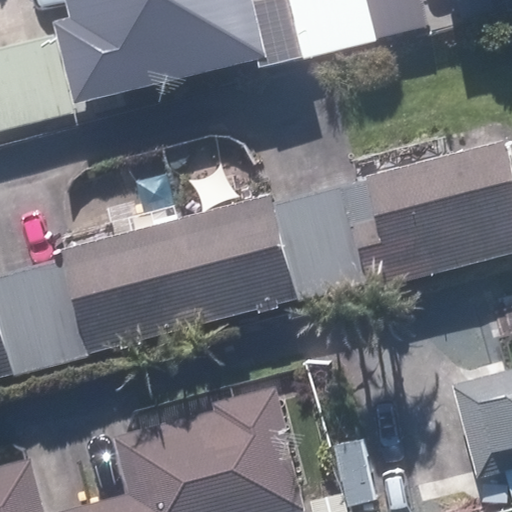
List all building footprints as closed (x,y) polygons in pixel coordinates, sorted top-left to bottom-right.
[(57,28),(74,100),(266,54),(252,0),(66,0),(71,17),(55,21),(57,28)] [(373,0),(312,0),(327,53),(383,39),(373,0)] [(511,0),(492,0),(496,13),(511,8),(511,0)] [(0,41),(0,133),(78,114),(74,100),(57,28),(0,41)] [(511,156),(508,140),(305,194),(331,291),(368,281),(369,289),(511,250),(511,156)] [(272,194),(183,216),(211,320),(298,296),(299,299),(331,291),(305,194),(274,203),(272,194)] [(62,255),(29,263),(54,361),(211,320),(183,216),(61,249),(62,255)] [(0,375),(54,361),(29,263),(0,271),(0,375)] [(511,366),(457,382),(483,476),(511,467),(511,366)] [(295,511),(306,509),(275,385),(215,400),(217,409),(115,434),(130,491),(89,501),(91,511),(295,511)] [(424,481),(404,425),(339,449),(359,504),(424,481)] [(45,511),(31,454),(0,462),(0,511),(91,511),(89,501),(46,511),(45,511)] [(463,511),(455,484),(427,492),(431,511),(463,511)]
